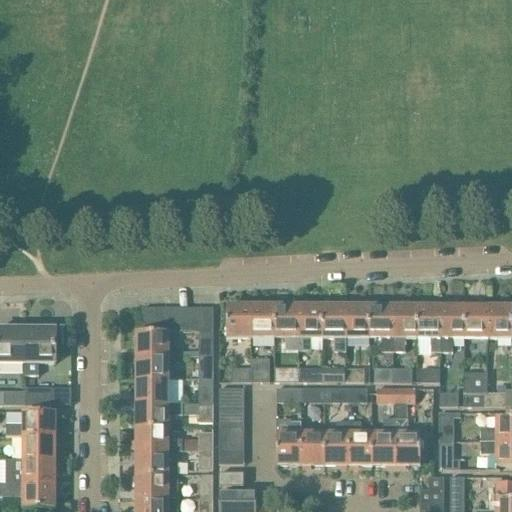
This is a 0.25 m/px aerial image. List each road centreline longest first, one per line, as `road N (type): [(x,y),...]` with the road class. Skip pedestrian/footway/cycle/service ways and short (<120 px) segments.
road 1 (residential): [(87,285),(511,264)]
road 2 (residential): [(87,511),(87,285)]
road 3 (residential): [(334,505),(265,484),(265,409)]
